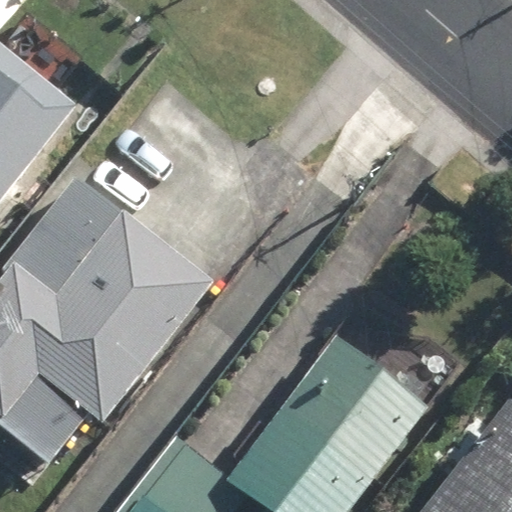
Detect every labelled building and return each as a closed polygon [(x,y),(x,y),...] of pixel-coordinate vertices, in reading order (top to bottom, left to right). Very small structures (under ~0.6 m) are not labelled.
[(0,201),(64,122),(0,70),(0,201)] [(0,283),(0,425),(26,392),(86,440),(197,300),(110,232),(44,315),(2,281),(0,283)] [(251,511),(349,511),(421,418),(332,350),(224,492),(251,511)] [(424,511),(511,511),(511,422),(502,415),(424,511)] [(136,511),(162,511),(146,499),(136,511)]
